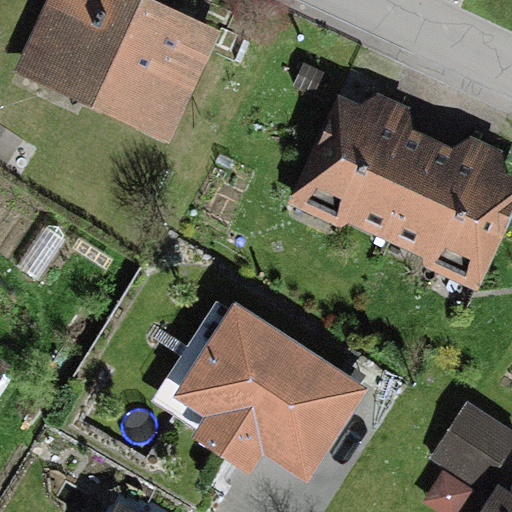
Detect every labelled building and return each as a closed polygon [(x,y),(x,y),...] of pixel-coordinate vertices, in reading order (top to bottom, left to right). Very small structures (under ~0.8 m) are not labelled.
[(185,30),(121,0),(63,0),(39,53),(113,87),(107,101),(160,127),(188,66),(172,59),(185,30)] [(428,148),(342,108),(303,191),(389,231),(428,148)] [(511,186),(428,148),(389,231),(475,271),(511,192),(511,186)] [(260,443),(304,471),(356,391),(236,314),(171,414),(246,463),(260,443)] [(511,444),(511,435),(466,404),(432,456),(482,490),(511,444)] [(511,511),(511,505),(500,498),(490,511),(511,511)]
